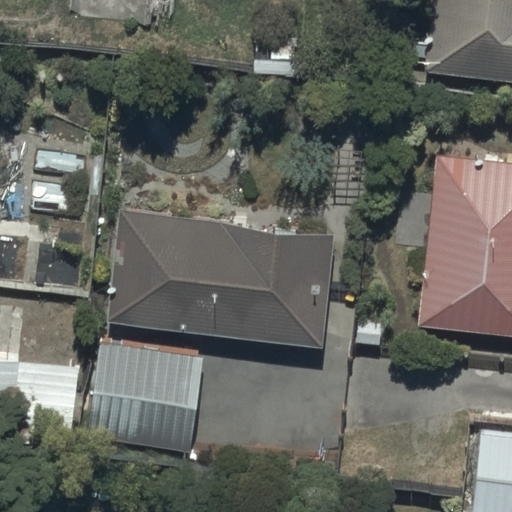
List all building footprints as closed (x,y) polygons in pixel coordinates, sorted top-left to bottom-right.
[(511,0),(432,0),(427,58),(511,66),(511,0)] [(511,151),(439,144),(420,315),(511,325),(511,151)] [(336,219),(117,200),(106,317),(326,337),(336,219)] [(200,347),(98,335),(90,434),(193,442),(200,347)] [(66,353),(16,348),(0,346),(0,426),(68,435),(79,355),(66,353)] [(511,511),(511,425),(479,422),(471,508),(511,511)]
